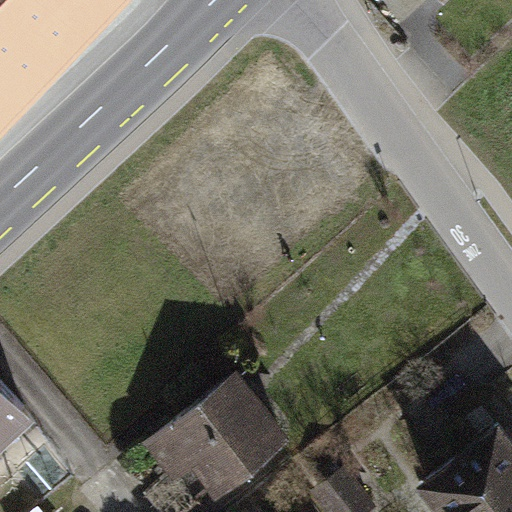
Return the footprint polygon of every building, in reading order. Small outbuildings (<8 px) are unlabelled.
[(0,0),(0,87),(83,0),(0,0)] [(281,433),(232,372),(151,435),(163,450),(182,435),(197,453),(152,488),(170,511),(172,511),(216,478),(219,481),(281,433)] [(0,425),(24,403),(0,377),(0,425)] [(511,511),(511,439),(498,421),(426,476),(453,511),(511,511)] [(344,468),(319,486),(339,511),(352,511),(368,500),(344,468)]
